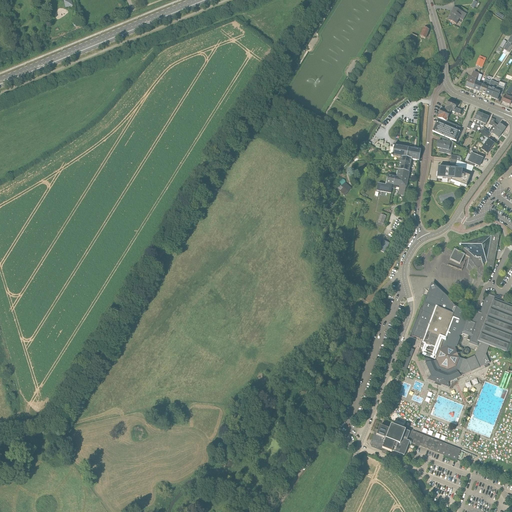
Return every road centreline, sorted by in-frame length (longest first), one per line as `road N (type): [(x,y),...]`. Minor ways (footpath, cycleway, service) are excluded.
road 1 (track): [(0,446),(55,422),(261,92)]
road 2 (primary): [(199,0),(0,82)]
road 3 (unclassified): [(364,434),(410,313),(404,265),(424,238)]
road 4 (unclassified): [(446,83),(430,109),(416,214),(424,238)]
